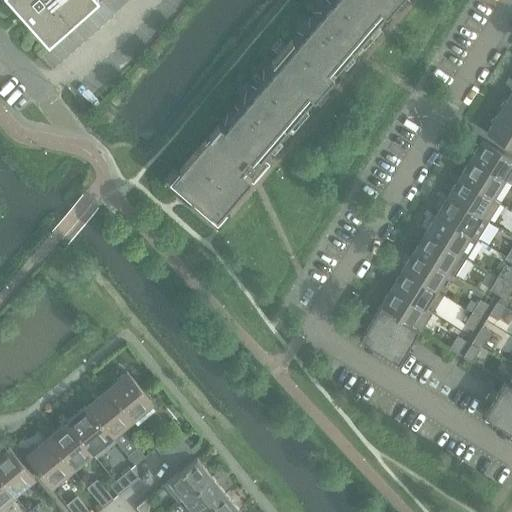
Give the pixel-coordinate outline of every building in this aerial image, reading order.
[(8,0),(48,44),(98,0),(8,0)] [(331,0),(222,128),(217,123),(207,135),(208,135),(171,178),(192,197),(190,199),(192,201),(194,199),(215,216),(249,177),(252,181),(265,165),(259,159),(395,0),(331,0)] [(511,101),(507,99),(497,115),(511,123),(511,101)] [(487,132),(511,147),(511,123),(497,115),(487,132)] [(503,179),(511,163),(511,157),(482,139),(470,159),(503,179)] [(470,159),(459,177),(491,197),(503,179),(470,159)] [(488,221),(500,203),(491,197),(459,177),(448,196),(488,221)] [(488,221),(448,196),(436,214),(477,239),(488,221)] [(436,214),(425,233),(466,258),(477,239),(436,214)] [(454,276),(466,258),(425,233),(414,251),(446,271),(454,276)] [(434,289),(446,271),(414,251),(402,269),(434,289)] [(511,271),(511,268),(505,264),(497,277),(505,282),(511,271)] [(423,308),(434,289),(402,269),(391,288),(423,308)] [(497,277),(489,290),(497,295),(505,282),(497,277)] [(511,286),(505,282),(497,295),(506,300),(511,289),(511,286)] [(432,313),(423,308),(391,288),(380,306),(398,317),(415,328),(420,331),(432,313)] [(480,317),(488,305),(479,299),(471,312),(480,317)] [(497,302),(488,315),(497,320),(500,316),(504,319),(509,310),(497,302)] [(372,316),(359,338),(378,350),(398,317),(380,306),(373,316),(372,316)] [(471,312),(464,325),(472,330),(480,317),(471,312)] [(378,350),(397,361),(410,339),(409,339),(415,328),(398,317),(378,350)] [(490,331),(482,326),(474,339),(482,344),(490,331)] [(465,341),(457,336),(449,349),(457,354),(465,341)] [(479,350),(471,344),(462,357),(471,363),(479,350)] [(153,404),(126,371),(106,388),(133,421),(153,404)] [(497,393),(496,393),(483,414),(502,426),(511,410),(511,387),(504,383),(497,393)] [(116,441),(135,464),(144,457),(123,430),(133,421),(106,388),(86,404),(116,441)] [(116,441),(86,404),(65,422),(92,455),(93,454),(96,458),(116,441)] [(511,432),(511,410),(502,426),(511,432)] [(46,437),(73,471),(92,455),(65,422),(46,437)] [(176,431),(155,448),(164,458),(184,442),(176,431)] [(46,437),(25,454),(52,488),(73,471),(46,437)] [(172,468),(192,451),(184,442),(164,458),(172,468)] [(34,478),(18,458),(8,446),(0,452),(0,478),(14,495),(34,478)] [(182,499),(211,476),(196,458),(163,485),(177,503),(182,499)] [(110,485),(118,495),(138,479),(130,468),(110,485)] [(182,499),(192,511),(202,511),(225,493),(211,476),(182,499)] [(0,478),(0,506),(14,495),(0,478)] [(97,480),(87,488),(103,508),(113,499),(97,480)] [(238,511),(240,511),(225,493),(202,511),(238,511)] [(72,511),(88,511),(76,496),(66,504),(72,511)] [(136,507),(139,511),(148,511),(149,496),(136,507)] [(44,511),(38,503),(28,511),(27,511),(44,511)]
